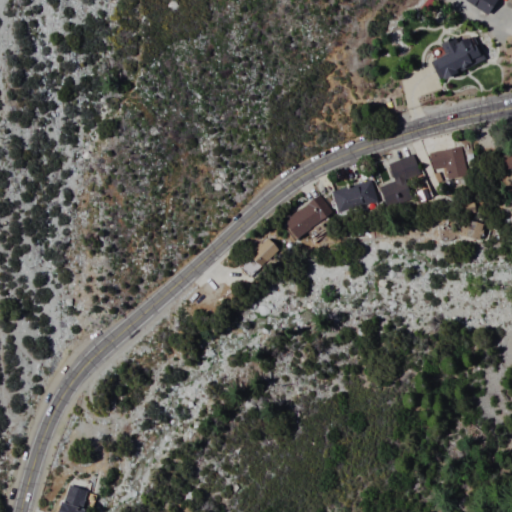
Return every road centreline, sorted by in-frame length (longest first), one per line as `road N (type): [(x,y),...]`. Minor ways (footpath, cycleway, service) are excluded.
road 1 (tertiary): [(214,251),(321,165),(423,129),(511,110)]
road 2 (tertiary): [(24,511),(57,405),(75,376),(214,251)]
